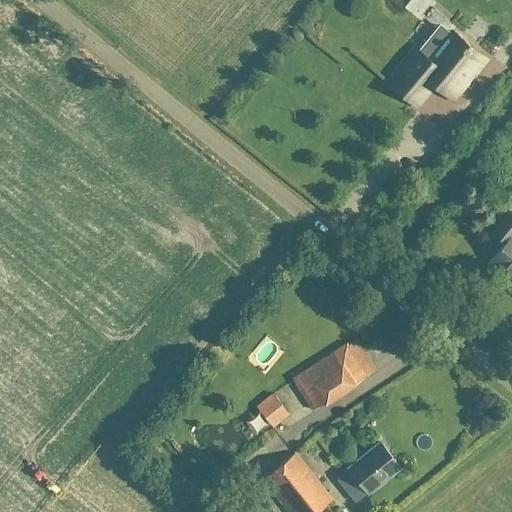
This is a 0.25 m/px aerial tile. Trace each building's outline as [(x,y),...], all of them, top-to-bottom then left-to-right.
[(387,84),(416,107),(434,86),(452,101),(467,83),(466,83),(470,78),(471,78),(485,61),(451,33),(428,62),(415,51),(387,84)] [(488,263),(500,274),(502,272),(511,279),(511,236),(511,234),(511,214),(493,235),(504,244),(488,263)] [(323,404),(303,372),(291,380),(311,412),(323,404)] [(272,428),(288,415),(272,396),(256,408),(272,428)] [(368,495),(400,468),(380,444),(347,470),(368,495)] [(287,511),(316,511),(331,500),(294,455),(262,481),(287,511)] [(268,511),(256,495),(245,504),(251,511),(268,511)]
